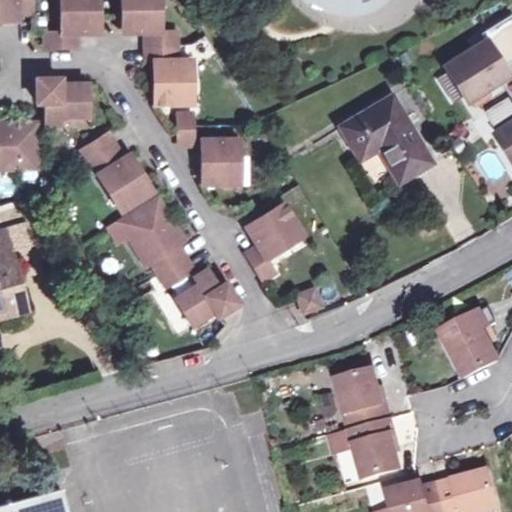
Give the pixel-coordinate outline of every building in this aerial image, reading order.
[(0,0),(0,16),(24,16),(24,0),(0,0)] [(62,0),(63,17),(55,18),(55,32),(40,33),(40,49),(71,48),(71,33),(87,33),(86,18),(94,18),(93,0),(62,0)] [(121,0),(122,19),(129,19),(129,34),(145,35),(146,64),(161,64),(162,78),(153,79),(154,107),(185,106),(184,79),(192,79),(191,63),(179,63),(178,34),(162,35),(161,19),(152,20),(152,0),(121,0)] [(511,14),(481,33),(485,40),(446,66),(468,101),(500,80),(494,71),(504,65),(511,59),(511,14)] [(494,71),(500,80),(509,74),(504,65),(494,71)] [(53,86),(55,86),(55,80),(31,81),(31,105),(39,104),(39,94),(53,93),(53,86)] [(82,86),(55,86),(53,86),(53,93),(39,94),(39,104),(39,124),(55,125),(55,118),(84,118),(82,86)] [(342,127),(359,156),(378,145),(399,179),(428,161),(390,98),(342,127)] [(511,150),(511,101),(510,98),(486,113),(499,134),(497,136),(508,153),(511,150)] [(172,147),(187,147),(186,116),(171,116),(172,147)] [(4,134),(0,134),(0,171),(21,172),(21,165),(36,165),(33,126),(4,126),(4,134)] [(102,190),(107,187),(121,211),(149,195),(135,172),(128,175),(107,137),(80,152),(102,190)] [(233,143),(203,143),(203,156),(194,157),(195,186),(226,186),(225,159),(233,158),(233,143)] [(116,243),(127,236),(144,264),(149,262),(164,286),(190,271),(176,246),(166,229),(173,225),(157,198),(107,227),(116,243)] [(255,222),(259,228),(247,236),(255,248),(242,257),(258,283),(271,275),(264,262),(276,254),(272,248),(296,232),(280,206),(255,222)] [(166,229),(176,246),(183,241),(173,225),(166,229)] [(0,242),(9,240),(5,228),(0,229),(0,242)] [(27,309),(9,240),(0,242),(0,312),(1,316),(27,309)] [(220,296),(216,289),(204,271),(190,280),(195,287),(172,302),(188,328),(211,313),(213,312),(208,305),(220,296)] [(213,312),(211,313),(214,319),(235,306),(223,285),(216,289),(220,296),(208,305),(213,312)] [(302,314),(318,308),(312,291),(295,297),(302,314)] [(481,331),(488,327),(495,323),(488,308),(450,327),(457,342),(446,347),(463,378),(497,360),(488,344),(481,331)] [(481,331),(488,344),(495,340),(488,327),(481,331)] [(355,448),(363,479),(400,468),(392,436),(395,435),(391,419),(386,402),(383,403),(374,370),(336,379),(350,430),(355,448)] [(318,412),(332,412),(332,394),(318,394),(318,412)] [(333,454),(355,448),(350,430),(328,436),(333,454)] [(487,470),(422,488),(421,482),(386,492),(391,509),(391,511),(480,511),(497,507),(487,470)] [(0,504),(0,511),(63,511),(56,488),(0,504)]
